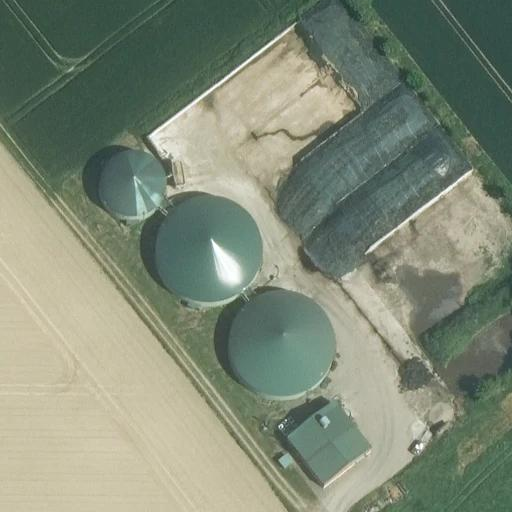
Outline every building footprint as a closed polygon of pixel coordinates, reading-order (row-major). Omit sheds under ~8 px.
[(347,80),(314,104),(333,130),(356,113),(342,94),(353,87),(347,80)] [(280,114),(276,107),(203,108),(146,137),(155,156),(164,156),(168,164),(180,164),(280,114)] [(286,131),(239,139),(245,172),(292,164),(286,131)] [(115,220),(125,223),(125,228),(138,228),(138,223),(146,221),(154,215),(161,207),(164,197),(164,186),(161,176),(156,168),(147,161),(137,158),(127,157),(117,160),(108,166),(102,175),(98,184),(98,195),(101,205),(107,214),(115,220)] [(173,297),(187,305),(186,310),(199,313),(200,309),(218,307),(233,302),(245,292),(254,279),(259,264),(259,248),(255,233),(246,220),(234,210),(219,204),(203,202),(188,206),(174,213),(163,225),(156,239),(153,255),(155,270),(162,285),(173,297)] [(331,364),(333,349),(331,334),(325,321),(315,309),(302,301),(287,297),(272,297),(258,302),(245,310),(235,322),(229,335),(227,350),(229,365),(236,379),(246,390),(259,398),(273,402),(288,402),(303,398),(315,390),(325,378),(331,364)] [(333,406),(286,443),(323,491),(370,454),(333,406)]
